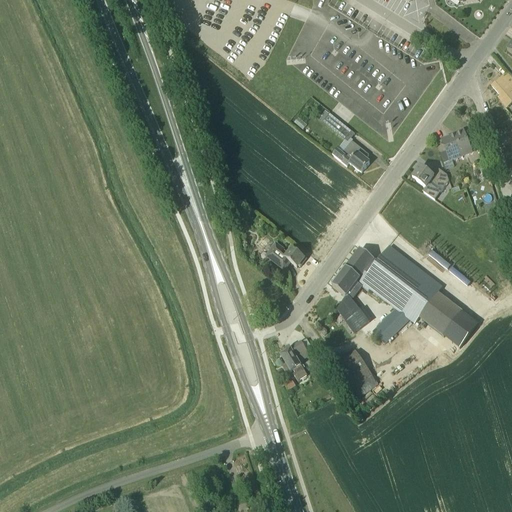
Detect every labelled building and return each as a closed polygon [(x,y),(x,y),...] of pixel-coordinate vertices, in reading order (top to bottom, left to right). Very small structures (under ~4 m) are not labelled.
[(501,102),(507,108),(511,103),(511,79),(508,75),(504,79),(503,78),(492,87),(503,100),(501,102)] [(322,123),(350,145),(352,142),(357,136),(329,114),(325,119),(322,123)] [(450,138),(442,141),(449,162),(452,161),(472,153),(463,131),(449,136),(450,138)] [(352,142),(350,145),(342,154),(337,150),(332,156),(347,167),(349,164),(362,174),(370,164),(365,161),(369,156),(352,142)] [(454,167),(452,161),(449,162),(447,163),(443,164),(446,171),(454,167)] [(439,170),(433,177),(420,168),(412,179),(426,189),(424,193),(438,203),(451,184),(449,178),(439,170)] [(247,206),(232,195),(227,202),(241,213),(247,206)] [(304,259),(291,249),(287,254),(276,245),(266,257),(284,271),(290,263),(297,269),(298,267),(300,269),(306,261),(304,260),(304,259)] [(378,264),(375,261),(360,281),(364,284),(361,288),(368,293),(369,291),(395,311),(373,333),(388,348),(413,324),(415,325),(443,289),(390,248),(378,264)] [(340,315),(354,335),(372,322),(358,302),(355,305),(352,301),(361,288),(364,284),(360,281),(375,261),(360,250),(332,288),(347,298),(342,301),(348,310),(340,315)] [(298,383),(308,377),(300,364),(310,357),(303,345),(292,352),(290,348),(286,351),(287,353),(281,357),(286,365),(282,367),(288,375),(294,372),(294,373),(293,374),(298,383)] [(347,396),(374,379),(358,355),(332,373),(347,396)] [(296,387),(292,381),(285,386),(288,391),(296,387)] [(234,459),(241,478),(251,475),(243,455),(234,459)]
